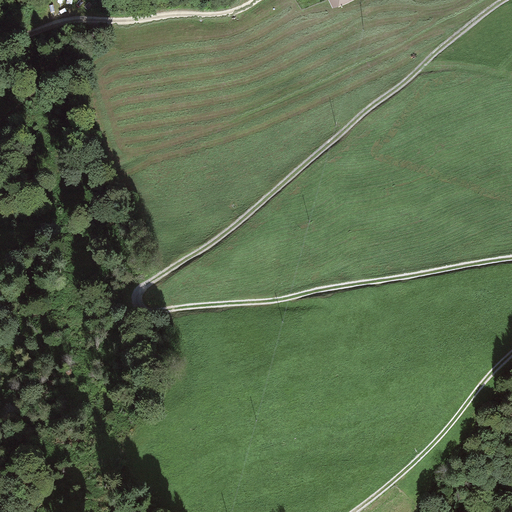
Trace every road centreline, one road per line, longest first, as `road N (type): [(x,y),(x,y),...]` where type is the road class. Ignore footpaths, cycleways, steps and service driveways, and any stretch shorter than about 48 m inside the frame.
road 1 (track): [(504,0),(247,215),(149,282),(137,301),(147,312),(275,300),(511,258)]
road 2 (track): [(0,40),(78,19),(223,14),(255,0)]
road 3 (track): [(511,353),(437,439),(353,511)]
road 4 (track): [(0,121),(56,60),(112,21)]
road 5 (track): [(0,348),(138,307)]
